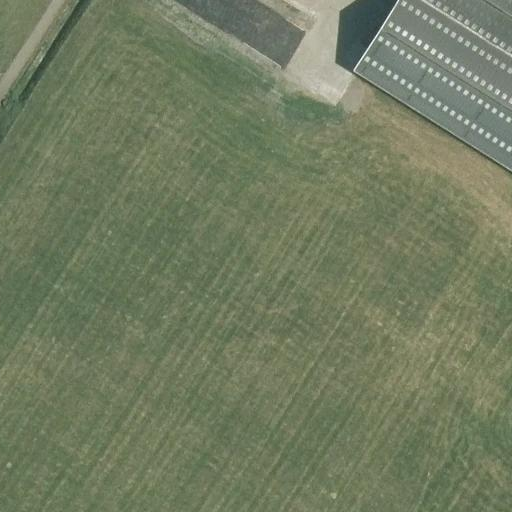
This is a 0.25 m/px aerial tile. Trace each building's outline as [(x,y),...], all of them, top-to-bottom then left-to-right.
[(511,0),(399,0),(398,3),(399,3),(356,72),(422,113),(511,169),(511,0)] [(253,95),(253,127),(276,126),(275,95),(253,95)] [(447,195),(432,216),(443,224),(458,203),(447,195)] [(208,196),(194,219),(211,230),(225,207),(208,196)] [(229,240),(243,223),(235,216),(220,233),(229,240)] [(511,228),(510,220),(495,223),(503,255),(511,253),(511,228)] [(466,234),(460,251),(469,254),(475,237),(466,234)]
